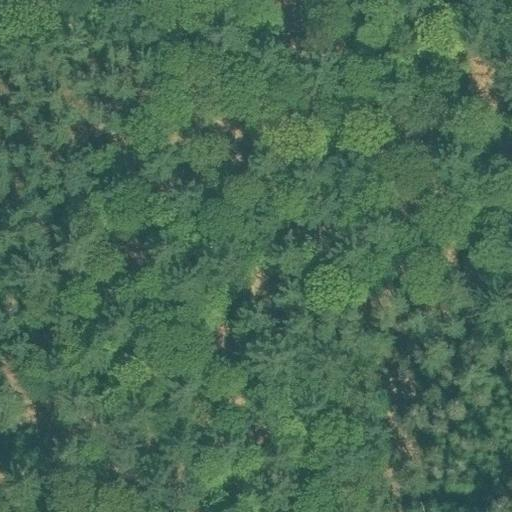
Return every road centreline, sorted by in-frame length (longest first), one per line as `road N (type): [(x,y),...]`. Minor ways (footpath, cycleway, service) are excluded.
road 1 (track): [(0,476),(511,505)]
road 2 (track): [(0,153),(511,160)]
